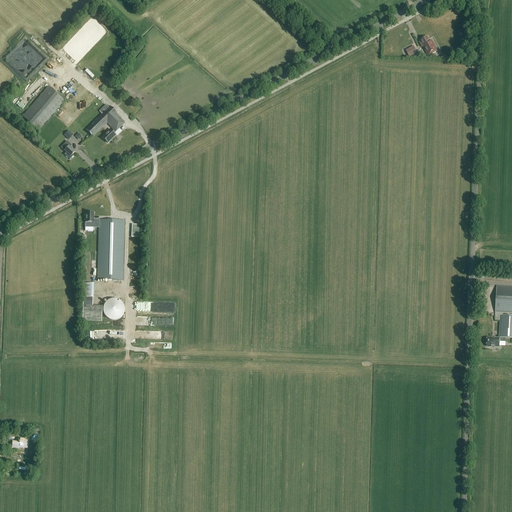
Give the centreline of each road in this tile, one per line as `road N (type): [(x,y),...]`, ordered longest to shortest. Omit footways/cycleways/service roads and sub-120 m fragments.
road 1 (unclassified): [(465,511),(477,0)]
road 2 (tertiary): [(0,228),(427,0)]
